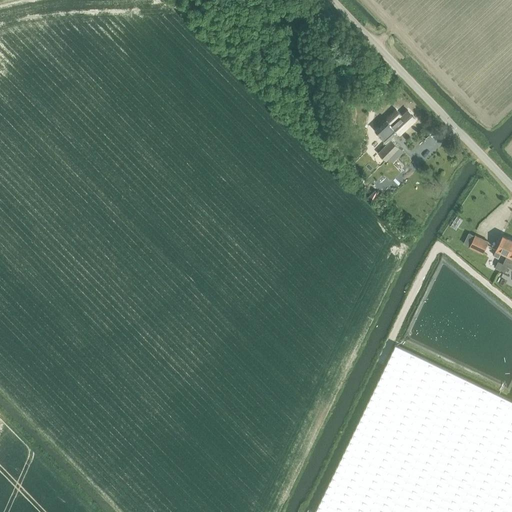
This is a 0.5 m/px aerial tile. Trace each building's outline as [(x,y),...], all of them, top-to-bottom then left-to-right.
[(408,111),(402,116),(396,109),(386,118),(399,133),(415,119),(408,111)] [(380,166),(388,158),(393,163),(403,152),(391,140),(372,159),(380,166)] [(483,253),(488,241),(475,235),(469,247),(483,253)] [(503,235),(496,249),(507,255),(503,264),(511,268),(511,267),(511,238),(507,236),(507,237),(503,235)] [(505,272),(507,266),(498,261),(495,267),(505,272)] [(511,511),(511,400),(396,344),(314,511),(511,511)]
